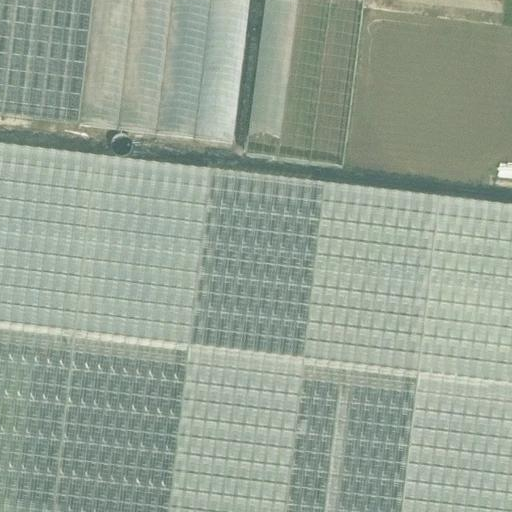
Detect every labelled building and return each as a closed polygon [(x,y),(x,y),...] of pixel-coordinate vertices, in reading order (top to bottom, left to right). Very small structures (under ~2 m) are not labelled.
[(93,0),(0,0),(0,119),(78,129),(93,0)] [(249,0),(93,0),(78,129),(232,148),(249,0)] [(363,5),(327,0),(265,0),(245,159),(342,171),(363,5)] [(502,23),(438,14),(416,181),(480,189),(502,23)] [(93,162),(0,151),(0,413),(62,420),(93,162)] [(168,511),(209,176),(93,162),(62,420),(51,511),(168,511)] [(51,511),(62,420),(0,413),(0,511),(51,511)]
